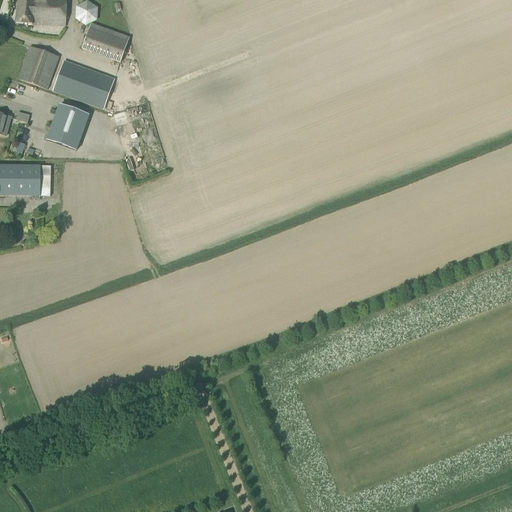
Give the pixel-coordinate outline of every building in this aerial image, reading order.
[(65,27),(66,0),(17,0),(15,24),(32,26),(65,27)] [(87,1),(76,7),(75,20),(85,27),(97,21),(97,9),(87,1)] [(81,50),(120,64),(129,38),(90,25),(81,50)] [(46,91),(58,59),(29,48),(17,80),(46,91)] [(114,81),(80,69),(63,62),(52,93),(80,103),(103,111),(114,81)] [(88,118),(58,107),(45,143),(76,154),(88,118)] [(17,114),(15,121),(26,124),(28,117),(17,114)] [(0,136),(4,137),(10,118),(0,115),(0,136)] [(51,168),(39,168),(0,167),(0,197),(50,198),(51,168)]
